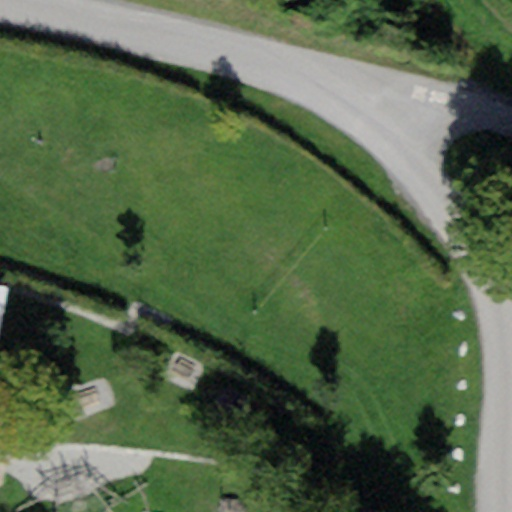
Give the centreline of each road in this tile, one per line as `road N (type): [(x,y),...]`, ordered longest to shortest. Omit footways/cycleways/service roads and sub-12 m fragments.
road 1 (unclassified): [(380,110),(497,295),(498,511)]
road 2 (unclassified): [(380,110),(203,40),(0,1)]
road 3 (track): [(511,141),(452,119),(380,110)]
